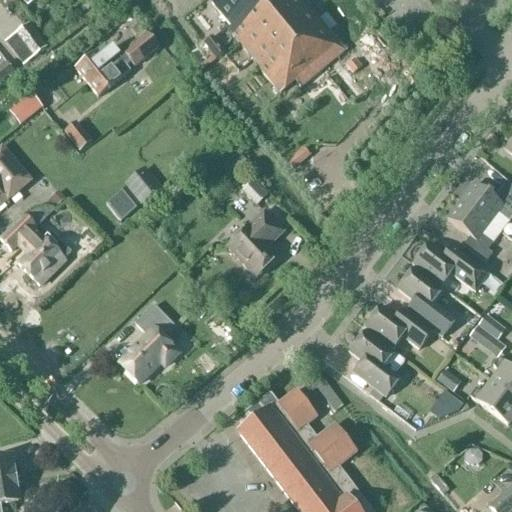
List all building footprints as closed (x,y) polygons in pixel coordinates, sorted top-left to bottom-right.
[(215,0),(211,4),(230,28),(226,31),(279,96),(294,84),(300,90),(345,53),(301,0),(215,0)] [(46,49),(27,26),(14,37),(15,39),(7,46),(21,64),(30,57),(33,60),(46,49)] [(218,60),(234,46),(221,30),(204,44),(218,60)] [(408,65),(380,31),(368,40),(396,74),(400,71),(408,65)] [(146,37),(119,59),(86,85),(97,99),(120,81),(129,73),(125,68),(130,65),(133,69),(157,50),(146,37)] [(86,85),(119,59),(111,49),(100,57),(97,53),(75,71),(86,85)] [(0,84),(13,74),(6,64),(0,68),(0,84)] [(10,115),(19,127),(40,109),(31,98),(10,115)] [(75,125),(63,134),(79,154),(91,145),(75,125)] [(105,206),(119,223),(159,191),(143,171),(124,187),(126,189),(105,206)] [(0,208),(5,204),(16,194),(0,174),(0,208)] [(267,198),(252,182),(240,193),(255,209),(267,198)] [(474,186),(460,204),(489,226),(497,215),(509,224),(511,219),(511,193),(505,187),(494,201),(474,186)] [(481,236),(489,226),(460,204),(447,221),(469,239),(462,248),(485,265),(492,255),(487,252),(493,245),(481,236)] [(255,280),(277,259),(267,249),(283,235),(264,214),(226,249),(255,280)] [(39,288),(64,263),(51,249),(53,247),(47,240),(44,242),(33,231),(34,229),(23,218),(0,242),(0,243),(11,254),(17,248),(27,258),(18,267),(39,288)] [(454,265),(428,246),(412,267),(441,289),(450,276),(474,295),(489,276),(462,256),(454,265)] [(442,293),(414,271),(397,292),(413,304),(405,313),(410,316),(432,333),(431,334),(441,341),(455,323),(432,305),(442,293)] [(164,369),(177,357),(163,343),(175,331),(153,308),(134,326),(147,339),(118,367),(138,387),(160,365),(164,369)] [(380,309),(364,330),(393,352),(402,340),(418,352),(431,334),(432,333),(410,316),(405,313),(403,311),(396,321),(380,309)] [(505,332),(486,318),(478,329),(497,343),(505,332)] [(506,350),(477,328),(468,340),(497,361),(506,350)] [(384,368),(394,355),(365,334),(349,355),(371,372),(363,383),(376,393),(383,398),(385,400),(400,381),(384,368)] [(498,373),(490,383),(511,399),(511,368),(506,364),(499,359),(493,367),(498,373)] [(460,385),(444,373),(436,383),(452,395),(460,385)] [(507,427),(511,421),(511,399),(490,383),(482,393),(476,390),(469,398),(507,427)] [(378,405),(383,398),(376,393),(374,391),(369,398),(378,405)] [(369,511),(338,471),(356,457),(335,429),(316,443),(305,428),(316,419),(296,393),(278,407),(269,396),(241,418),(248,427),(238,435),(296,511),(369,511)] [(468,452),(464,456),(464,464),(468,468),(477,468),(481,464),(481,456),(477,452),(468,452)] [(364,457),(344,473),(374,511),(394,496),(364,457)] [(0,511),(0,506),(17,504),(10,461),(0,462),(0,511)] [(511,511),(511,487),(488,509),(491,511),(511,511)]
